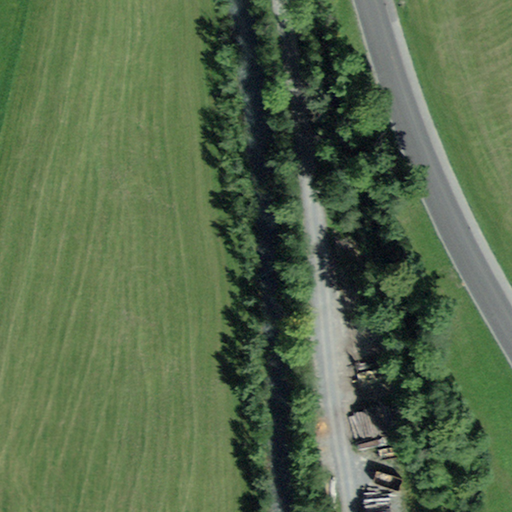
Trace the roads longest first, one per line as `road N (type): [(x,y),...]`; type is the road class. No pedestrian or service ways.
road 1 (track): [(278,0),(354,511)]
road 2 (tertiary): [(372,0),(442,206),(511,324)]
